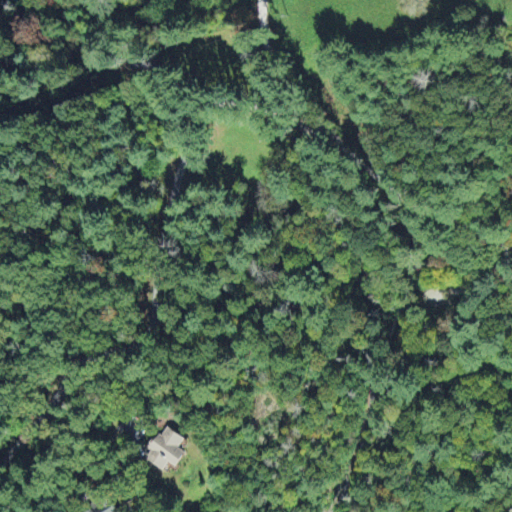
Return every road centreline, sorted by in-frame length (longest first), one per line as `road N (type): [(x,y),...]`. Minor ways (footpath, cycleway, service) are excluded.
road 1 (residential): [(511,248),(376,270),(358,281),(348,317),(375,396),(334,511)]
road 2 (residential): [(511,247),(366,170),(303,109),(272,62),(259,0)]
